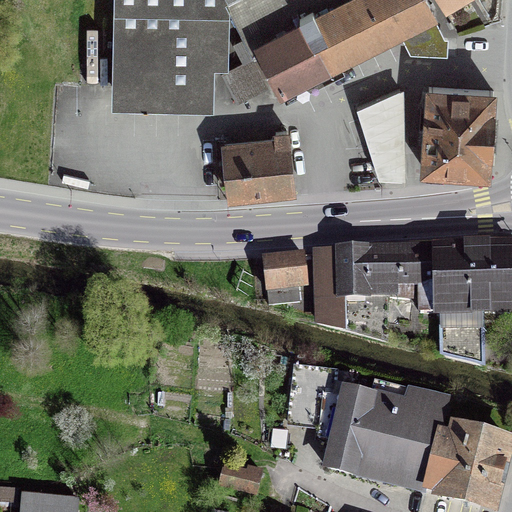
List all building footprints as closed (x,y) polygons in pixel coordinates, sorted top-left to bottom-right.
[(225,0),(113,0),(112,86),(213,89),(214,67),(228,67),(229,11),(230,10),(225,0)] [(433,13),(425,0),(225,0),(230,10),(254,58),(262,54),(285,99),(343,70),(338,61),(399,30),(410,53),(439,54),(441,37),(429,15),(433,13)] [(439,0),(444,9),(460,0),(439,0)] [(237,101),(267,86),(254,59),(223,73),(237,101)] [(423,169),(488,173),(493,91),(429,87),(423,169)] [(379,176),(405,177),(404,154),(401,154),(399,89),(357,107),(379,176)] [(294,188),(287,130),(276,132),(275,128),(269,127),(223,132),(230,195),(294,188)] [(318,324),(386,342),(388,298),(411,300),(411,302),(420,302),(419,313),(440,312),(442,355),(482,365),(483,322),(494,323),(493,312),(511,311),(511,244),(507,249),(340,252),(341,295),(318,295),(318,324)] [(303,256),(264,260),(268,305),(299,302),(298,287),(307,286),(303,256)] [(333,441),(343,398),(334,398),(335,387),(341,388),(345,383),(343,373),(298,368),(299,364),(295,364),(288,423),(320,426),(318,438),(333,441)] [(426,488),(442,427),(448,400),(375,382),(371,396),(345,389),(343,398),(333,441),(326,467),(425,492),(426,488)] [(442,427),(426,488),(437,491),(436,494),(494,509),(511,444),(442,427)] [(260,476),(224,467),(219,486),(255,496),(260,476)] [(20,511),(76,511),(78,500),(23,495),(20,511)]
